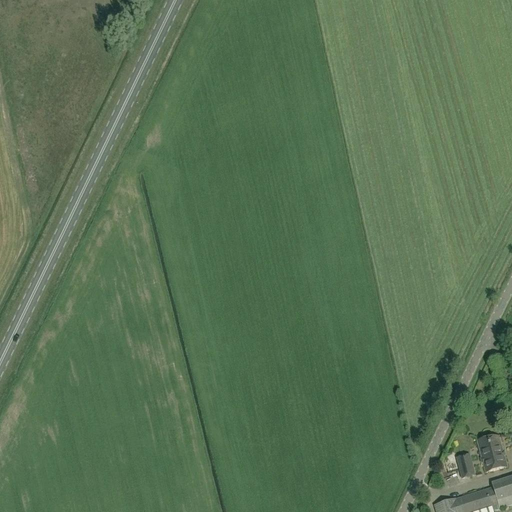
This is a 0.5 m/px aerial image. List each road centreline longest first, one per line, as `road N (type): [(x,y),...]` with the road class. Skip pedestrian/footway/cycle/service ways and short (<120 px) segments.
road 1 (primary): [(0,364),(176,0)]
road 2 (unclassified): [(403,511),(511,283)]
